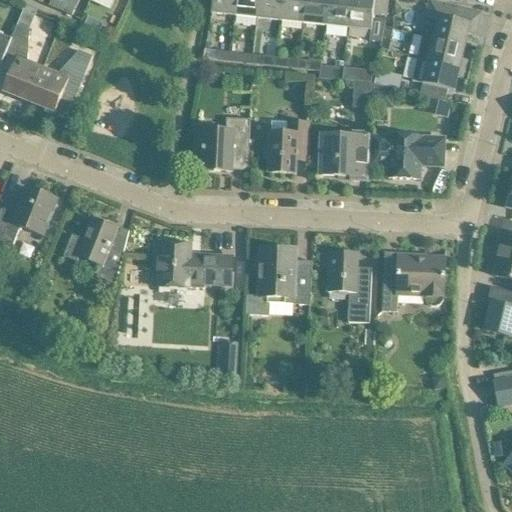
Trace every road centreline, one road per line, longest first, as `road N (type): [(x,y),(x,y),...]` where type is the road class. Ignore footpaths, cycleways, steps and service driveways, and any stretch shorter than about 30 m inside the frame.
road 1 (residential): [(460,226),(162,209),(0,146)]
road 2 (residential): [(485,511),(459,375),(460,226)]
road 3 (residential): [(460,226),(511,63)]
